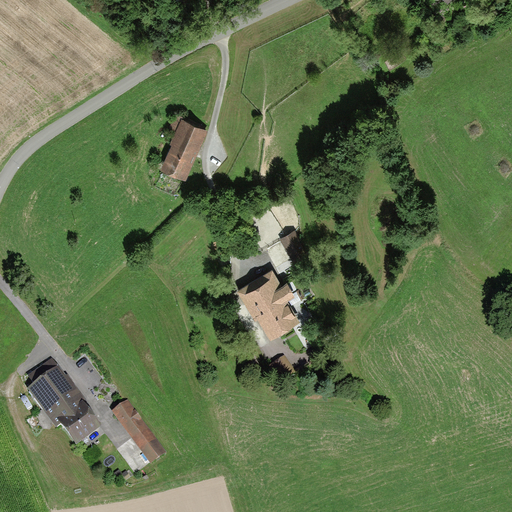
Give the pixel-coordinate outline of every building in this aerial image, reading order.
[(178,121),(158,170),(185,181),(205,132),(178,121)] [(292,231),(279,239),(298,270),(311,262),(292,231)] [(272,266),(234,291),(253,320),(257,317),(271,337),(296,320),(285,303),(293,297),(272,266)] [(283,358),(268,368),(279,385),(294,375),(283,358)] [(83,401),(50,359),(26,377),(32,385),(26,390),(54,426),(59,423),(77,446),(97,430),(77,405),(83,401)] [(165,452),(126,403),(110,416),(150,465),(165,452)]
